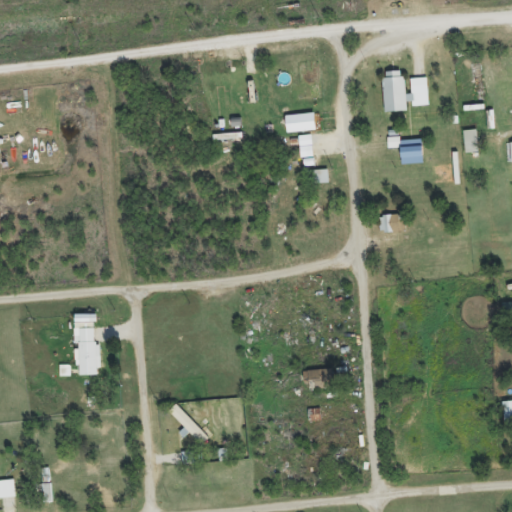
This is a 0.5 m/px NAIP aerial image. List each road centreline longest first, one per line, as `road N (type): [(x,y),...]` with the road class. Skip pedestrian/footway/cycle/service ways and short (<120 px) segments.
road 1 (residential): [(511,19),(346,27),(0,71)]
road 2 (residential): [(386,511),(346,27)]
road 3 (residential): [(0,304),(366,271)]
road 4 (residential): [(251,511),(511,486)]
road 5 (track): [(131,293),(102,59)]
road 6 (residential): [(157,511),(131,293)]
